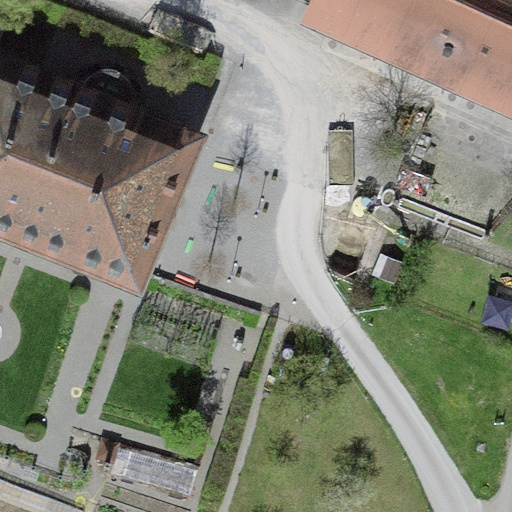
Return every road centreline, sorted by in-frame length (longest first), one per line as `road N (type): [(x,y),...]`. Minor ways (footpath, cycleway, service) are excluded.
road 1 (track): [(201,0),(291,251),(433,463),(457,511)]
road 2 (track): [(511,148),(132,0)]
